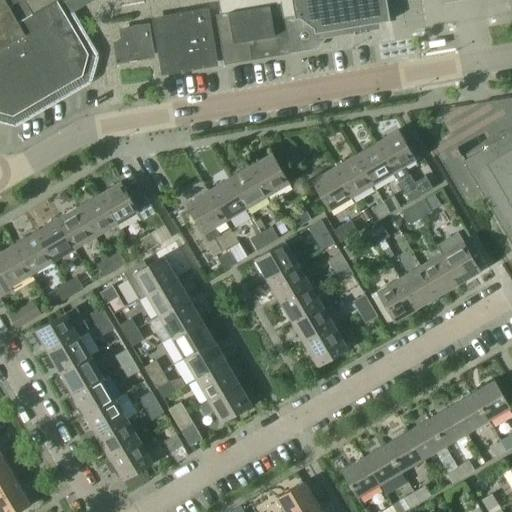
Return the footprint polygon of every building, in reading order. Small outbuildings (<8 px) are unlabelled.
[(62,0),(0,0),(0,112),(14,116),(57,91),(83,76),(88,54),(65,13),(60,5),(61,4),(62,0)] [(87,0),(62,0),(61,4),(60,5),(65,13),(87,0)] [(217,0),(218,9),(220,15),(246,10),(281,4),(280,0),(217,0)] [(280,0),(281,4),(283,16),(284,21),(299,19),(314,29),(314,34),(390,21),(386,0),(280,0)] [(220,15),(219,15),(221,27),(227,61),(255,56),(288,50),(284,21),(283,16),(281,4),(246,10),(220,15)] [(204,15),(156,23),(164,71),(212,63),(204,15)] [(126,41),(114,43),(118,63),(134,60),(132,53),(152,49),(148,26),(124,30),(126,41)] [(398,130),(376,143),(394,173),(398,180),(408,175),(404,167),(416,160),(398,130)] [(511,132),(463,162),(479,189),(511,245),(511,132)] [(376,143),(355,155),(373,185),(394,173),(376,143)] [(272,154),(250,167),(268,196),(289,184),(272,154)] [(355,155),(334,167),(352,197),(373,185),(355,155)] [(250,167),(229,179),(246,209),(268,196),(250,167)] [(352,197),(334,167),(312,180),(330,210),(352,197)] [(411,179),(401,184),(411,201),(421,195),(432,188),(426,177),(414,184),(411,179)] [(229,179),(208,191),(225,221),(246,209),(229,179)] [(121,183),(99,195),(111,217),(116,225),(137,213),(142,221),(156,213),(142,189),(129,197),(121,183)] [(225,221),(208,191),(186,204),(208,241),(219,235),(214,227),(225,221)] [(99,195),(78,208),(96,237),(116,225),(111,217),(99,195)] [(393,196),(383,203),(390,213),(400,207),(393,196)] [(424,201),(414,207),(420,219),(431,213),(430,211),(428,208),(424,201)] [(383,203),(372,209),(379,220),(390,213),(383,203)] [(420,219),(414,207),(403,213),(410,225),(420,219)] [(78,208),(57,220),(74,250),(96,237),(78,208)] [(293,215),(300,226),(311,220),(304,208),(293,215)] [(366,222),(372,218),(367,209),(361,213),(366,222)] [(57,220),(36,233),(53,262),(74,250),(57,220)] [(309,227),(315,238),(327,231),(321,221),(309,227)] [(340,227),(334,231),(341,242),(357,232),(350,221),(340,227)] [(382,226),(372,232),(378,243),(388,237),(382,226)] [(271,227),(260,233),(267,245),(278,239),(271,227)] [(378,243),(372,232),(361,238),(368,249),(378,243)] [(36,233),(15,245),(32,275),(53,262),(36,233)] [(140,240),(147,251),(158,245),(151,233),(140,240)] [(267,245),(260,233),(250,239),(257,251),(267,245)] [(463,241),(442,254),(459,283),(480,271),(463,241)] [(255,259),(268,281),(298,264),(285,242),(255,259)] [(32,275),(15,245),(0,253),(0,296),(12,290),(11,287),(32,275)] [(218,258),(224,270),(236,263),(229,251),(218,258)] [(118,253),(108,259),(115,271),(125,264),(118,253)] [(328,260),(334,271),(346,263),(340,253),(328,260)] [(442,254),(420,267),(438,296),(459,283),(442,254)] [(134,273),(147,296),(176,278),(164,256),(134,273)] [(115,271),(108,259),(98,265),(105,277),(115,271)] [(346,263),(334,271),(340,281),(352,274),(346,263)] [(268,281),(280,303),(310,285),(298,264),(268,281)] [(420,267),(400,279),(417,308),(438,296),(420,267)] [(76,277),(66,283),(73,295),(83,289),(76,277)] [(147,296),(159,316),(189,299),(176,278),(147,296)] [(408,313),(417,308),(400,279),(378,292),(395,321),(396,320),(399,323),(410,317),(408,313)] [(73,295),(66,283),(55,289),(62,301),(73,295)] [(100,292),(107,303),(119,297),(112,285),(100,292)] [(280,303),(292,323),(322,306),(310,285),(280,303)] [(353,303),(359,313),(370,306),(365,295),(353,303)] [(159,316),(172,337),(201,320),(189,299),(159,316)] [(10,317),(17,328),(30,321),(41,314),(34,302),(23,309),(10,317)] [(292,323),(305,345),(334,327),(322,306),(292,323)] [(370,306),(359,313),(365,323),(376,316),(370,306)] [(49,353),(78,335),(88,329),(76,308),(36,331),(49,353)] [(90,315),(96,325),(108,319),(102,308),(90,315)] [(119,325),(126,336),(137,329),(131,318),(119,325)] [(108,319),(96,325),(102,336),(114,329),(108,319)] [(172,337),(184,359),(214,341),(201,320),(172,337)] [(334,327),(305,345),(318,366),(347,349),(334,327)] [(137,329),(126,336),(132,346),(143,339),(137,329)] [(49,353),(61,373),(91,356),(78,335),(49,353)] [(184,359),(196,379),(226,362),(214,341),(184,359)] [(115,357),(121,367),(132,361),(126,350),(115,357)] [(61,373),(56,376),(62,388),(68,385),(73,395),(103,378),(91,356),(61,373)] [(144,367),(151,378),(162,371),(156,360),(144,367)] [(132,361),(121,367),(127,378),(139,371),(132,361)] [(196,379),(208,400),(238,383),(226,362),(196,379)] [(162,371),(151,378),(156,388),(168,381),(162,371)] [(80,406),(86,416),(111,401),(116,399),(103,378),(68,398),(75,409),(80,406)] [(494,381),(472,394),(488,421),(510,408),(494,381)] [(214,410),(222,422),(251,405),(238,383),(208,400),(199,406),(205,415),(214,410)] [(139,399),(145,409),(157,402),(151,392),(139,399)] [(472,394),(450,407),(466,434),(488,421),(472,394)] [(116,399),(86,416),(98,437),(128,419),(116,399)] [(157,402),(145,409),(152,420),(163,413),(157,402)] [(168,409),(175,420),(187,413),(180,402),(168,409)] [(450,407),(428,419),(444,447),(466,434),(450,407)] [(187,413),(175,420),(181,430),(193,423),(187,413)] [(105,448),(110,458),(140,440),(128,419),(93,440),(100,451),(105,448)] [(428,419),(406,432),(422,459),(444,447),(428,419)] [(406,432),(384,445),(400,472),(422,459),(406,432)] [(511,434),(500,441),(506,451),(511,447),(511,434)] [(180,446),(182,445),(176,435),(164,442),(170,452),(171,452),(180,446)] [(140,440),(110,458),(105,461),(112,472),(117,469),(123,479),(153,462),(140,440)] [(506,451),(500,441),(489,447),(495,458),(506,451)] [(384,445),(362,458),(378,485),(400,472),(384,445)] [(378,485),(362,458),(340,471),(356,498),(378,485)] [(468,459),(456,467),(462,478),(475,470),(468,459)] [(0,465),(0,493),(18,483),(6,462),(0,465)] [(462,478),(456,467),(446,473),(452,484),(462,478)] [(277,498),(285,511),(301,511),(316,503),(304,482),(277,498)] [(18,483),(0,493),(0,511),(17,511),(31,504),(18,483)] [(424,485),(412,493),(419,504),(432,495),(424,485)] [(412,493),(402,499),(409,510),(419,504),(412,493)] [(480,500),(487,511),(498,505),(492,493),(480,500)] [(482,511),(477,502),(466,508),(468,511),(482,511)] [(301,511),(321,511),(316,503),(301,511)]
